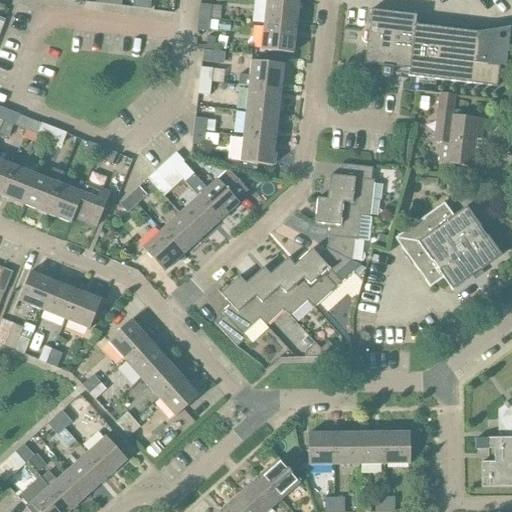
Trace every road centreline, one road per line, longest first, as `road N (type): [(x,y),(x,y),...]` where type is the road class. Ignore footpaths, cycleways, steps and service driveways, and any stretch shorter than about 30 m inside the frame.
road 1 (residential): [(167,315),(301,189),(326,0)]
road 2 (residential): [(187,32),(185,91),(128,149),(18,106),(14,95),(44,15)]
road 3 (residential): [(257,407),(250,424),(171,499),(129,497),(114,511)]
road 4 (residential): [(257,407),(326,401),(350,383),(440,383)]
road 5 (residential): [(0,229),(167,315)]
road 6 (residential): [(44,15),(187,32)]
road 7 (residential): [(167,315),(231,390),(257,407)]
road 8 (residential): [(445,500),(453,478),(451,406),(440,383)]
